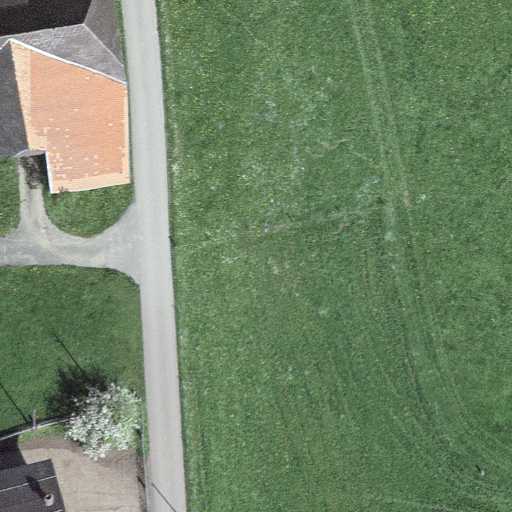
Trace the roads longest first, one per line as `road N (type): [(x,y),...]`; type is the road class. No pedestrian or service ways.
road 1 (unclassified): [(173,511),(134,0)]
road 2 (track): [(0,251),(157,246)]
